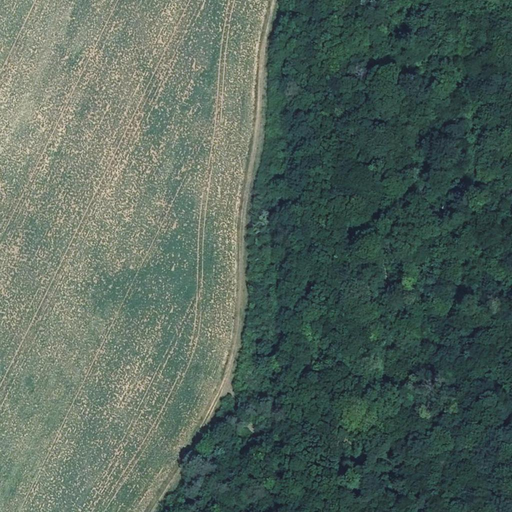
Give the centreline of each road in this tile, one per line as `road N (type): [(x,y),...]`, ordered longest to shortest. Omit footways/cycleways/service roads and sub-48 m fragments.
road 1 (track): [(163,511),(236,359),(275,0)]
road 2 (track): [(359,442),(442,418),(511,418)]
